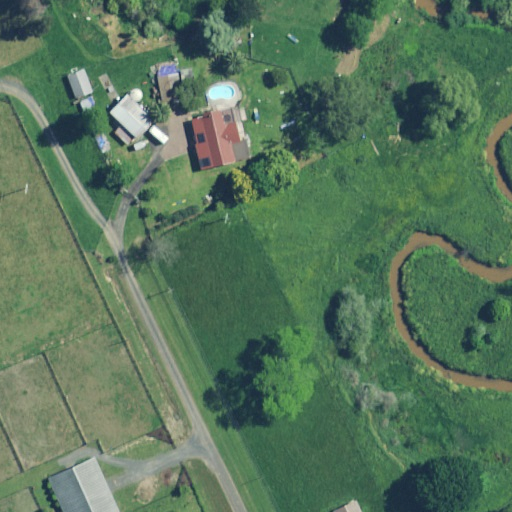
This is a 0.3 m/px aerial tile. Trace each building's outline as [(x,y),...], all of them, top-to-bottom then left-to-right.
[(92,93),(83,69),(67,76),(76,99),(92,93)] [(181,102),(175,74),(157,78),(163,105),(181,102)] [(150,122),(125,95),(109,110),(134,137),(150,122)] [(250,159),(240,113),(220,117),(219,114),(192,120),(198,143),(196,144),(202,170),(250,159)] [(171,138),(167,123),(160,125),(164,140),(171,138)] [(117,511),(94,460),(49,480),(63,511),(117,511)] [(360,511),(355,501),(332,511),(360,511)]
